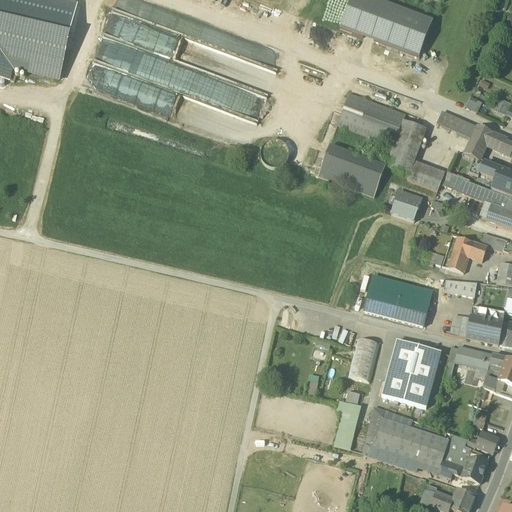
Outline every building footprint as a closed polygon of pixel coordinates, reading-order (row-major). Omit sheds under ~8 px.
[(0,0),(0,22),(68,39),(75,9),(38,0),(0,0)] [(370,0),(351,0),(340,31),(419,61),(433,23),(370,0)] [(59,80),(68,39),(0,22),(0,66),(13,69),(59,80)] [(0,66),(0,81),(9,83),(13,69),(0,66)] [(489,86),(482,82),(479,88),(487,91),(489,86)] [(260,126),(266,93),(232,87),(230,99),(231,99),(230,108),(226,108),(225,114),(230,115),(229,122),(234,123),(232,134),(245,136),(247,124),(260,126)] [(338,128),(393,149),(403,123),(405,117),(349,96),(338,128)] [(500,114),(504,103),(497,100),(493,111),(500,114)] [(476,115),(481,106),(469,101),(464,110),(476,115)] [(498,116),(511,121),(511,106),(504,103),(500,114),(498,116)] [(441,114),(436,126),(471,142),(476,130),(441,114)] [(426,132),(403,123),(393,149),(385,169),(385,170),(408,179),(414,164),(426,132)] [(507,158),(508,157),(511,152),(511,147),(506,144),(505,140),(477,128),(476,130),(471,142),(464,156),(473,161),(478,164),(480,162),(486,148),(507,158)] [(273,172),(279,171),(284,167),(288,162),(288,156),(286,150),(282,145),(276,143),(270,144),(264,147),(261,153),(260,159),(262,165),(267,169),(273,172)] [(374,201),(385,170),(385,169),(330,148),(318,180),(374,201)] [(478,164),(473,161),(468,174),(478,178),(479,175),(480,176),(484,164),(480,162),(478,164)] [(445,176),(414,164),(408,179),(407,183),(437,194),(445,176)] [(494,181),(499,170),(484,164),(480,176),(494,181)] [(511,199),(511,174),(499,170),(494,181),(490,191),(511,199)] [(440,187),(457,194),(462,181),(463,181),(454,177),(446,174),(440,187)] [(486,223),(511,232),(511,200),(462,181),(457,194),(485,204),(492,207),(487,220),(486,223)] [(398,186),(390,183),(388,189),(396,193),(398,186)] [(391,217),(414,224),(421,202),(399,194),(391,217)] [(445,207),(433,203),(430,209),(442,214),(445,207)] [(480,217),(487,220),(492,207),(485,204),(480,217)] [(449,229),(442,226),(440,233),(447,235),(449,229)] [(486,249),(490,238),(483,236),(480,247),(486,249)] [(480,247),(457,239),(452,238),(445,257),(442,269),(463,276),(468,260),(482,265),(487,249),(486,249),(480,247)] [(490,251),(502,255),(506,243),(490,238),(486,249),(487,249),(490,251)] [(445,257),(437,254),(424,250),(418,266),(432,270),(433,266),(442,269),(445,257)] [(511,268),(499,266),(496,287),(511,289),(511,268)] [(364,314),(423,330),(430,300),(432,295),(372,279),(367,301),(364,313),(364,314)] [(444,294),(474,300),(477,286),(445,283),(445,288),(444,290),(444,294)] [(430,300),(443,303),(444,294),(444,290),(434,287),(432,295),(430,300)] [(350,309),(364,313),(367,301),(354,297),(350,309)] [(466,341),(499,348),(503,323),(504,316),(473,309),(470,323),(466,341)] [(470,323),(454,319),(450,338),(466,341),(470,323)] [(503,323),(499,348),(506,349),(509,325),(503,323)] [(348,379),(370,385),(379,347),(357,341),(355,351),(348,379)] [(331,347),(316,343),(315,348),(329,352),(331,347)] [(396,343),(386,382),(381,399),(426,412),(431,394),(441,355),(396,343)] [(487,373),(494,375),(495,370),(489,368),(492,357),(459,348),(458,348),(457,351),(454,365),(454,366),(469,369),(475,371),(480,372),(487,373)] [(454,365),(457,351),(452,349),(448,363),(454,365)] [(495,370),(502,372),(506,361),(492,357),(489,368),(495,370)] [(511,362),(506,361),(502,372),(497,384),(511,389),(511,362)] [(454,365),(448,363),(443,382),(449,383),(454,366),(454,365)] [(473,380),(485,383),(486,379),(487,373),(480,372),(475,371),(473,380)] [(486,379),(492,382),(494,375),(487,373),(486,379)] [(315,402),(320,379),(309,377),(304,400),(315,402)] [(485,383),(482,390),(493,394),(511,401),(511,389),(497,384),(492,382),(486,379),(485,383)] [(489,404),(493,394),(482,390),(480,401),(489,404)] [(360,397),(348,395),(345,406),(357,409),(360,397)] [(341,416),(334,447),(351,451),(360,411),(338,407),(336,415),(341,416)] [(365,447),(372,450),(382,421),(384,414),(374,410),(372,415),(365,444),(365,447)] [(384,414),(382,421),(411,431),(413,424),(384,414)] [(476,415),(474,421),(484,425),(486,418),(476,415)] [(448,443),(411,431),(382,421),(372,450),(439,472),(443,463),(447,453),(445,452),(448,443)] [(483,431),(484,425),(474,421),(472,427),(483,431)] [(475,449),(492,456),(498,441),(481,434),(477,444),(475,449)] [(445,452),(447,453),(462,457),(464,451),(470,454),(471,452),(465,449),(467,443),(450,437),(448,443),(445,452)] [(471,452),(474,453),(475,450),(475,449),(477,444),(468,440),(467,443),(465,449),(471,452)] [(417,471),(438,478),(439,472),(372,450),(365,447),(363,453),(362,457),(415,474),(417,471)] [(471,452),(470,454),(464,451),(462,457),(458,468),(455,467),(452,477),(479,486),(489,460),(474,453),(471,452)] [(458,468),(462,457),(447,453),(443,463),(455,467),(458,468)] [(452,477),(455,467),(443,463),(439,472),(438,478),(450,482),(452,477)] [(427,487),(425,492),(434,496),(436,491),(427,487)] [(450,510),(453,511),(469,511),(475,499),(457,491),(452,503),(449,510),(450,510)] [(430,508),(434,496),(425,492),(420,505),(430,508)] [(452,503),(434,496),(430,508),(438,511),(449,511),(450,510),(449,510),(452,503)]
